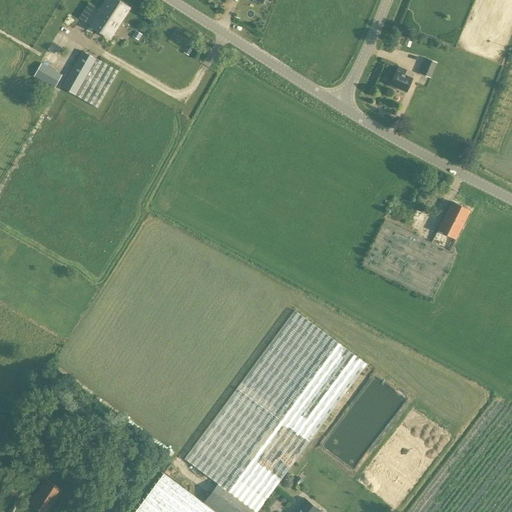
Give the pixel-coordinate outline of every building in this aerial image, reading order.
[(29,75),(33,78),(35,76),(54,87),(61,75),(41,63),(42,62),(38,60),(64,15),(37,0),(0,0),(0,82),(19,93),(29,75)] [(110,38),(129,8),(117,0),(106,0),(90,25),(110,38)] [(132,37),(139,40),(142,34),(135,31),(132,37)] [(184,52),(188,55),(193,48),(188,45),(184,52)] [(58,94),(67,99),(71,93),(76,96),(98,108),(120,72),(82,50),(58,94)] [(430,78),(437,62),(426,58),(420,73),(430,78)] [(407,92),(412,79),(404,75),(406,70),(398,67),(390,85),(407,92)] [(452,202),(438,230),(432,242),(385,219),(361,265),(432,300),(455,254),(450,251),(470,211),(452,202)] [(184,459),(217,483),(203,503),(163,473),(134,511),(257,511),(367,364),(294,310),(184,459)] [(298,476),(295,481),(300,485),(304,480),(298,476)] [(54,503),(62,490),(47,480),(38,492),(37,492),(29,504),(41,511),(40,511),(49,511),(55,503),(54,503)] [(15,508),(25,492),(16,485),(6,501),(15,508)] [(319,511),(320,510),(305,498),(297,509),(296,509),(293,511),(319,511)]
